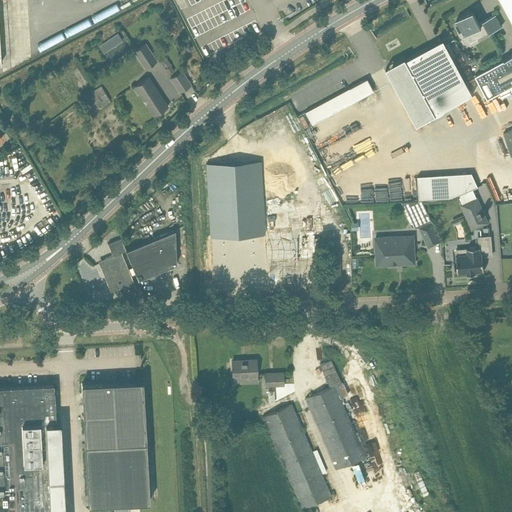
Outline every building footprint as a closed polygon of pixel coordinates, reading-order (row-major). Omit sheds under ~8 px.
[(511,0),(500,0),(511,21),(511,0)] [(459,24),(455,25),(459,32),(462,30),(468,42),(488,31),(489,33),(501,26),(495,14),(482,21),(479,23),(472,11),(473,11),(472,10),(456,19),(459,24)] [(104,53),(123,41),(118,33),(99,45),(104,53)] [(145,43),(134,50),(146,68),(157,61),(145,43)] [(408,98),(421,122),(423,121),(425,124),(426,124),(424,120),(473,94),(446,44),(430,53),(428,47),(406,59),(405,57),(390,65),(402,87),(398,89),(405,100),(408,98)] [(511,54),(484,70),(475,74),(487,97),(496,93),(511,84),(511,54)] [(191,85),(181,70),(170,78),(180,92),(191,85)] [(148,76),(134,85),(154,115),(167,106),(148,76)] [(349,88),(305,111),(312,124),(329,114),(328,112),(354,98),(372,88),(372,89),(373,89),(367,78),(349,87),(349,88)] [(93,112),(110,101),(100,85),(83,97),(93,112)] [(258,117),(243,125),(248,135),(263,127),(258,117)] [(261,160),(206,163),(213,290),(317,285),(316,278),(316,272),(314,230),(289,231),(265,233),(264,216),(263,202),(261,160)] [(481,193),(488,191),(485,183),(472,187),(474,194),(480,192),(481,193)] [(290,184),(270,187),(272,201),(293,198),(290,184)] [(462,214),(465,213),(472,227),(473,228),(487,222),(477,197),(461,204),(462,206),(459,207),(458,209),(461,214),(462,214)] [(272,201),(263,202),(264,216),(288,214),(297,212),(294,200),(294,198),(293,198),(272,201)] [(289,231),(288,214),(264,216),(265,233),(289,231)] [(432,221),(419,227),(428,246),(441,240),(432,221)] [(176,263),(175,229),(126,249),(138,279),(176,263)] [(414,235),(375,237),(377,265),(415,263),(414,235)] [(456,250),(458,271),(458,272),(459,272),(467,271),(467,273),(475,272),(475,271),(483,270),(484,270),(484,269),(483,255),(492,255),(490,236),(478,237),(479,246),(467,247),(467,249),(456,250)] [(102,268),(111,290),(119,286),(122,295),(137,289),(121,251),(125,249),(121,238),(108,243),(112,255),(105,258),(106,259),(101,261),(104,268),(102,268)] [(322,272),(316,272),(316,278),(322,278),(322,288),(339,288),(339,251),(321,252),(322,272)] [(256,359),(232,360),(233,377),(257,376),(256,359)] [(340,382),(331,360),(320,364),(329,386),(334,384),(340,382)] [(267,386),(268,402),(275,402),(274,385),(284,385),(283,371),(264,372),(265,386),(267,386)] [(102,382),(81,383),(82,400),(88,504),(149,501),(142,379),(104,381),(102,382),(102,381),(102,382)] [(64,511),(60,420),(55,420),(54,396),(53,394),(53,384),(0,386),(0,511),(64,511)] [(365,456),(365,454),(367,453),(358,431),(355,432),(334,384),(329,386),(306,396),(336,468),(365,456)] [(292,403),(262,415),(302,508),(331,496),(296,414),(300,412),(295,401),(292,403)]
